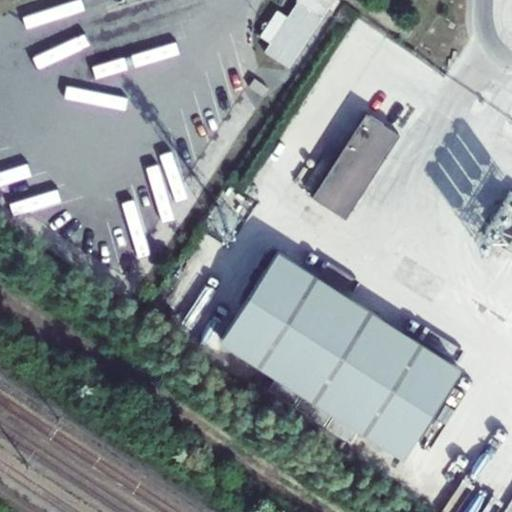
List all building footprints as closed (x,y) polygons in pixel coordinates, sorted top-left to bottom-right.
[(238,0),(236,3),(243,10),(253,0),(238,0)] [(269,44),(264,52),(288,69),(333,0),(296,0),(295,2),(296,3),(287,18),(269,44)] [(259,37),(269,44),(287,18),(276,11),(259,37)] [(269,87),(255,77),(249,86),(263,96),(269,87)] [(367,113),(312,196),(346,218),(401,135),(367,113)] [(277,250),(219,338),(401,458),(459,370),(277,250)]
